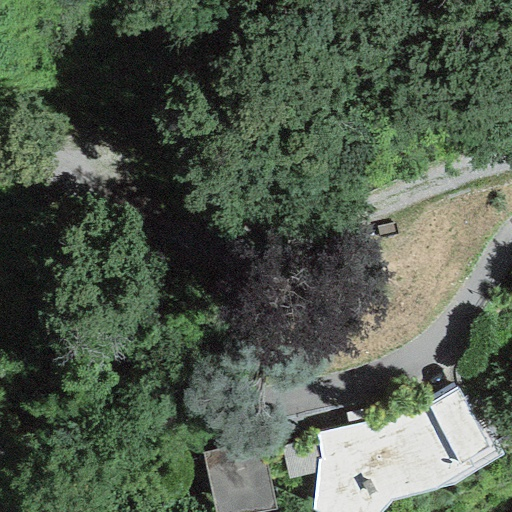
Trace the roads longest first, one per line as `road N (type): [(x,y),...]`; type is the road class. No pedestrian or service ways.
road 1 (residential): [(0,479),(191,429),(445,342),(511,289)]
road 2 (track): [(511,133),(162,216),(74,189),(0,149)]
